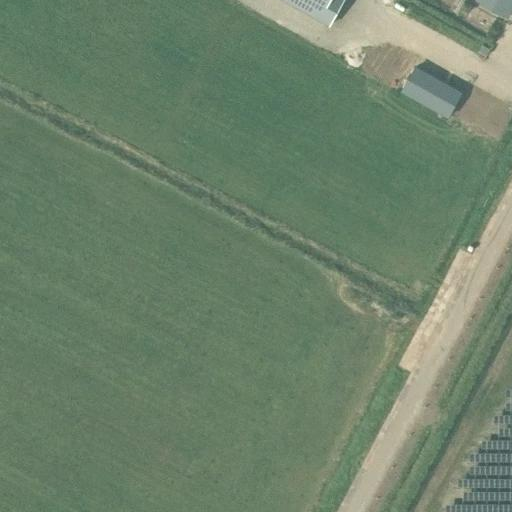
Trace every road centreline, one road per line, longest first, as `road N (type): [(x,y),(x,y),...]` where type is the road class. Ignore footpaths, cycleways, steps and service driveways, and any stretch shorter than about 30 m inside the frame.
road 1 (unclassified): [(356,511),(511,216)]
road 2 (track): [(511,336),(416,511)]
